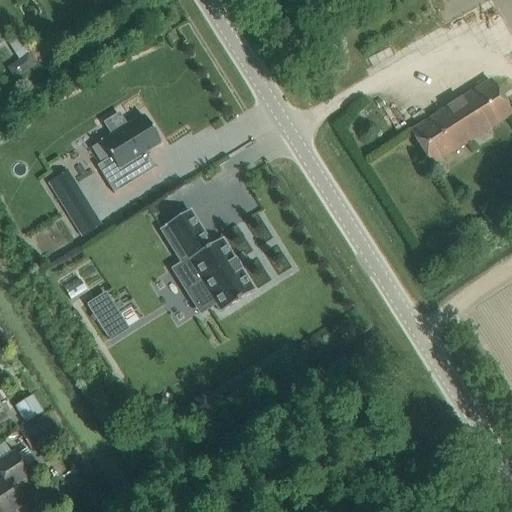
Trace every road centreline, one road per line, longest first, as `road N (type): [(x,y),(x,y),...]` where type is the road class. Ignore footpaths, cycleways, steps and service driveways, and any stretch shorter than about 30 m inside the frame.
road 1 (unclassified): [(511,484),(205,0)]
road 2 (track): [(433,449),(385,361),(159,511)]
